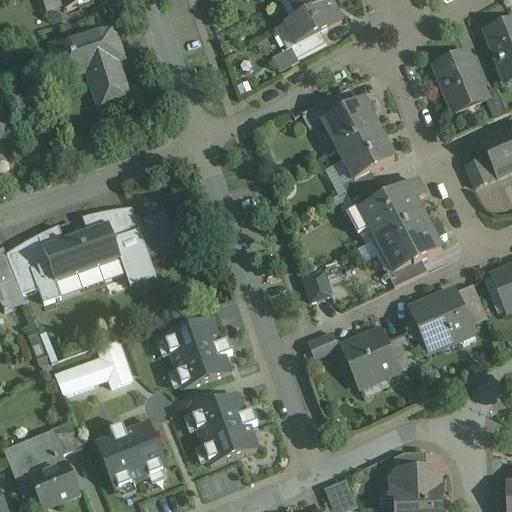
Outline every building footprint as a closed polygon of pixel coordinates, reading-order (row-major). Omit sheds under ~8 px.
[(102,0),(62,0),(67,12),(66,12),(67,13),(103,1),(103,0),(102,0)] [(286,0),(278,4),(278,5),(287,0),(298,20),(284,27),(284,28),(336,0),(286,0)] [(336,0),(284,28),(296,49),(321,36),(342,24),(331,4),(337,0),(336,0)] [(511,23),(486,33),(505,81),(511,78),(511,23)] [(113,30),(51,50),(52,53),(50,53),(54,64),(56,64),(62,83),(87,75),(95,99),(103,96),(108,111),(130,104),(115,60),(122,57),(113,30)] [(296,49),(292,51),(297,62),(326,46),(321,36),(296,49)] [(467,56),(434,69),(454,116),(485,103),(487,102),(484,95),(467,56)] [(506,117),(495,91),(484,95),(487,102),(485,103),(493,123),(506,117)] [(350,92),(315,110),(323,125),(358,107),(350,92)] [(358,107),(323,125),(324,126),(338,153),(378,132),(363,104),(358,107)] [(315,110),(301,118),(310,134),(324,126),(323,125),(315,110)] [(511,131),(507,134),(508,136),(496,141),(496,139),(482,146),(498,180),(511,173),(511,131)] [(378,132),(338,153),(354,182),(356,181),(357,182),(370,175),(394,162),(378,132)] [(354,182),(342,188),(349,202),(377,188),(370,175),(357,182),(356,181),(354,182)] [(417,183),(407,189),(415,203),(424,198),(417,183)] [(377,188),(349,202),(357,217),(361,215),(366,212),(365,211),(384,201),(377,188)] [(384,201),(365,211),(366,212),(361,215),(376,242),(422,217),(415,203),(407,189),(384,201)] [(156,279),(132,212),(108,216),(83,222),(88,236),(109,228),(121,263),(130,289),(156,279)] [(422,217),(376,242),(393,275),(399,272),(400,273),(413,266),(414,268),(421,264),(441,253),(422,217)] [(64,244),(43,252),(55,286),(56,286),(121,263),(109,228),(88,236),(64,244)] [(45,237),(28,246),(7,259),(23,298),(39,292),(44,307),(61,301),(56,286),(55,286),(43,252),(64,244),(59,230),(45,237)] [(4,252),(0,253),(0,303),(2,303),(0,297),(0,292),(16,286),(23,306),(22,307),(23,308),(26,307),(23,298),(7,259),(4,252)] [(413,266),(400,273),(399,272),(393,275),(388,277),(395,291),(427,275),(421,264),(414,268),(413,266)] [(511,270),(491,280),(506,316),(511,313),(511,270)] [(302,281),(310,306),(335,298),(326,273),(302,281)] [(487,323),(473,289),(456,296),(470,330),(487,323)] [(455,295),(440,302),(441,304),(415,315),(432,353),(457,343),(455,337),(470,331),(470,330),(456,296),(455,295)] [(162,341),(181,394),(231,377),(213,323),(162,341)] [(470,331),(455,337),(457,343),(459,347),(463,348),(475,343),(470,331)] [(383,335),(382,333),(343,350),(352,372),(358,369),(364,384),(382,376),(384,381),(400,375),(388,347),(387,348),(381,336),(383,335)] [(86,335),(59,344),(62,353),(47,358),(51,368),(92,353),(86,335)] [(332,337),(309,347),(315,362),(339,353),(332,337)] [(405,340),(388,347),(400,375),(417,368),(405,340)] [(112,391),(135,384),(123,343),(107,348),(110,358),(56,375),(63,399),(110,385),(112,391)] [(44,351),(30,356),(37,373),(51,368),(47,358),(44,351)] [(239,399),(191,416),(211,470),(239,460),(259,453),(250,429),(258,427),(253,414),(246,416),(239,399)] [(74,424),(45,435),(49,444),(51,443),(59,460),(84,450),(74,424)] [(149,426),(126,435),(123,428),(110,433),(113,440),(96,447),(115,495),(140,485),(168,473),(149,426)] [(49,444),(8,460),(24,501),(26,500),(25,499),(35,495),(30,482),(31,481),(32,482),(54,473),(50,464),(59,460),(51,443),(49,444)] [(426,456),(404,457),(394,462),(395,477),(427,476),(426,456)] [(54,473),(32,482),(31,481),(30,482),(35,495),(42,511),(43,511),(44,511),(59,505),(59,507),(79,499),(79,500),(80,499),(67,467),(66,467),(66,468),(54,473)] [(427,476),(395,477),(390,483),(391,493),(396,498),(396,511),(441,511),(440,480),(435,476),(427,476)]
